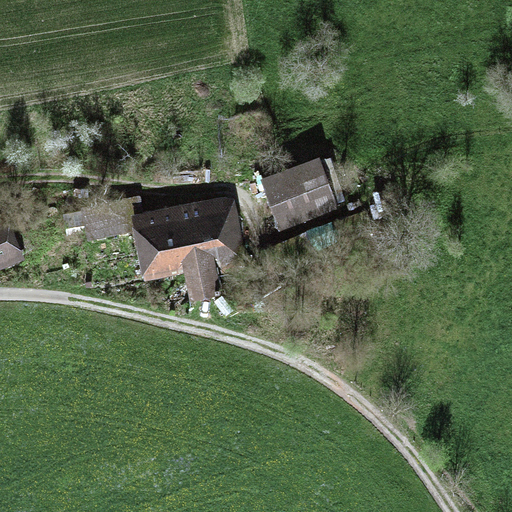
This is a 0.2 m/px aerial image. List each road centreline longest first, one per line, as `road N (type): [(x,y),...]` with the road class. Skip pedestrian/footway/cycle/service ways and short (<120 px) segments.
road 1 (track): [(451,511),(394,434),(309,363),(185,320),(74,300)]
road 2 (track): [(0,179),(34,173),(163,189),(235,186),(258,222)]
